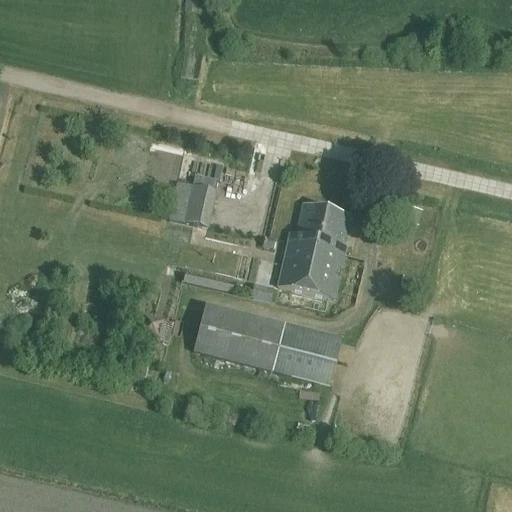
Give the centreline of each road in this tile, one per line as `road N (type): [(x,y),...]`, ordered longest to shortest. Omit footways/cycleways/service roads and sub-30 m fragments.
road 1 (unclassified): [(511,191),(228,127)]
road 2 (track): [(228,127),(0,74)]
